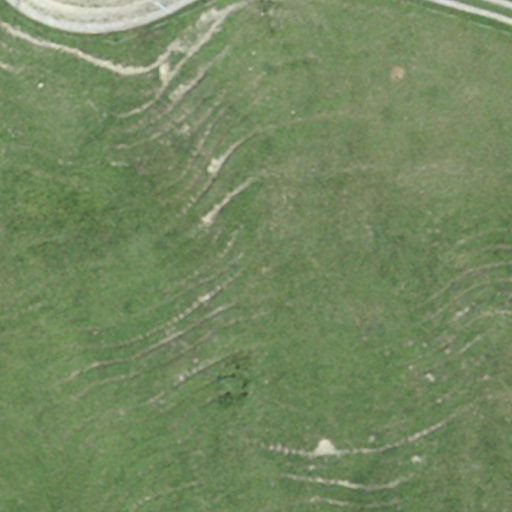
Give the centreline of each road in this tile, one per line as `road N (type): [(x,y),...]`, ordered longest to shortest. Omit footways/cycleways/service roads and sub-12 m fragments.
road 1 (track): [(0,26),(37,37),(160,0)]
road 2 (track): [(386,0),(511,40)]
